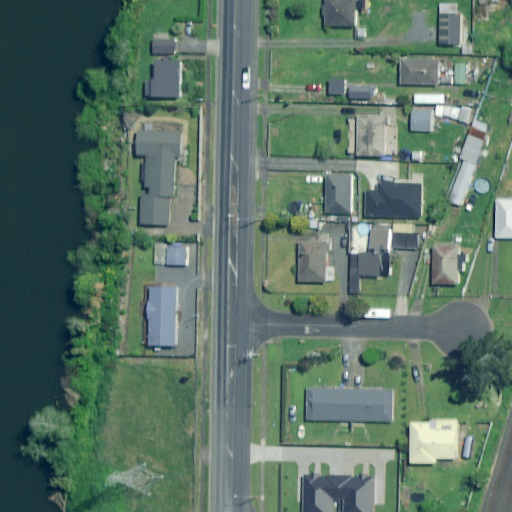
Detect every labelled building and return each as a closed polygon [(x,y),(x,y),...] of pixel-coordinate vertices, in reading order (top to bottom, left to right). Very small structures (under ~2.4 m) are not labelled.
[(357,0),(323,0),(323,26),(357,26),(357,0)] [(452,14),(439,14),(440,45),(452,45),(452,14)] [(171,33),(156,33),(155,52),(176,53),(176,41),(170,40),(171,33)] [(442,60),(403,59),(402,84),(440,86),(442,60)] [(157,62),(156,75),(160,76),(159,82),(154,81),(150,81),(149,96),(182,98),(184,63),(157,62)] [(469,66),(455,66),(455,84),(469,84),(469,66)] [(350,84),(349,100),(373,101),(374,85),(350,84)] [(433,111),(414,110),(413,131),(433,132),(433,111)] [(388,117),(359,116),(359,121),(351,121),(350,155),(394,156),(395,128),(388,128),(388,117)] [(183,157),(184,133),(144,131),(143,156),(148,156),(147,195),(145,195),(143,224),(171,225),(172,197),(176,197),(177,157),(183,157)] [(465,160),(476,164),(485,141),(470,135),(461,158),(465,160)] [(476,164),(465,160),(449,201),(461,205),(476,164)] [(351,215),(353,177),(329,176),(327,214),(351,215)] [(511,237),(511,199),(497,199),(496,237),(511,237)] [(304,219),(304,228),(318,229),(318,220),(304,219)] [(416,227),(393,226),(373,225),(354,224),(352,272),(350,294),(361,295),(362,276),(391,278),(392,255),(392,250),(416,233),(416,227)] [(317,233),(316,243),(304,242),(302,281),(333,282),(334,268),(327,268),(328,251),(332,252),(333,234),(317,233)] [(191,248),(169,247),(169,265),(191,265),(191,248)] [(467,249),(435,247),(432,283),(460,285),(461,271),(466,271),(467,249)] [(178,288),(155,288),(155,345),(178,345),(178,288)] [(393,422),(394,391),(309,389),(309,420),(393,422)] [(460,424),(441,423),(415,422),(413,461),(439,462),(439,459),(459,459),(459,433),(460,424)]
